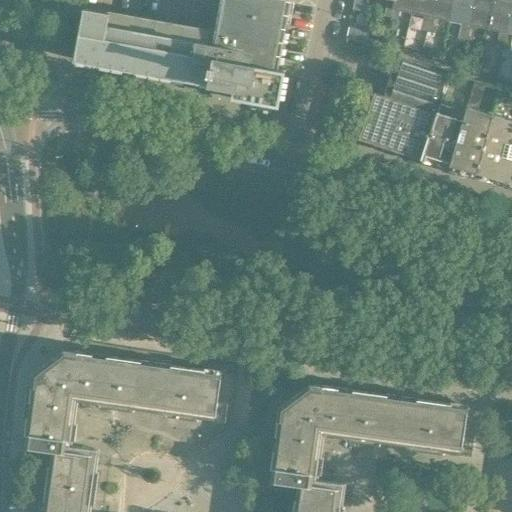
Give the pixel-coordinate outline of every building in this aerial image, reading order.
[(14,18),(13,27),(14,27),(14,41),(19,42),(17,50),(20,51),(20,58),(50,63),(53,55),(74,59),(211,84),(215,85),(233,88),(232,97),(244,99),(244,100),(259,105),(272,106),(278,106),(285,70),(280,68),(291,0),(223,0),(218,32),(83,8),(84,0),(26,0),(26,1),(27,1),(27,5),(25,5),(25,6),(21,5),(15,18),(14,18)] [(354,0),(352,9),(360,11),(362,0),(387,0),(384,16),(390,17),(392,18),(395,0),(354,0)] [(414,0),(395,0),(392,18),(390,17),(388,23),(396,25),(400,11),(412,13),(414,0)] [(433,0),(414,0),(412,13),(423,16),(420,30),(427,32),(433,0)] [(453,0),(433,0),(427,32),(434,33),(437,19),(449,21),(453,0)] [(473,0),(453,0),(449,21),(461,24),(458,38),(465,39),(473,0)] [(492,0),(473,0),(465,39),(472,41),(475,26),(487,29),(492,0)] [(511,4),(511,0),(492,0),(487,29),(499,32),(496,46),(503,48),(511,4)] [(511,4),(503,48),(510,49),(511,38),(511,4)] [(368,31),(349,27),(346,38),(366,43),(368,31)] [(450,70),(397,53),(383,96),(374,93),(359,139),(421,159),(438,107),(450,70)] [(474,176),(492,113),(468,106),(466,113),(463,122),(448,168),(474,176)] [(463,122),(466,113),(452,108),(450,111),(438,107),(421,159),(448,168),(463,122)] [(492,113),(474,176),(500,184),(511,136),(511,118),(511,119),(492,113)] [(511,136),(500,184),(511,187),(511,136)] [(215,416),(217,400),(221,374),(220,374),(220,372),(171,365),(170,368),(140,364),(141,361),(64,350),(63,349),(32,373),(32,374),(28,402),(31,402),(30,417),(26,416),(24,435),(27,435),(25,447),(50,450),(50,449),(66,451),(74,396),(85,398),(84,402),(99,405),(99,407),(117,409),(118,402),(181,411),(180,418),(198,420),(198,418),(213,420),(214,416),(215,416)] [(343,511),(345,505),(343,505),(345,489),(340,489),(341,488),(312,484),(321,430),(331,431),(330,436),(345,438),(345,441),(363,443),(364,436),(427,445),(426,452),(444,454),(444,452),(459,454),(460,450),(461,450),(467,408),(466,408),(466,406),(416,399),(416,402),(386,398),(387,395),(309,384),(278,407),(274,436),(277,436),(275,450),(272,450),(270,468),(272,469),(271,480),(296,484),(291,511),(343,511)] [(85,511),(89,488),(96,489),(99,472),(96,471),(98,456),(94,455),(94,454),(66,451),(50,449),(50,450),(43,498),(46,499),(44,511),(85,511)]
